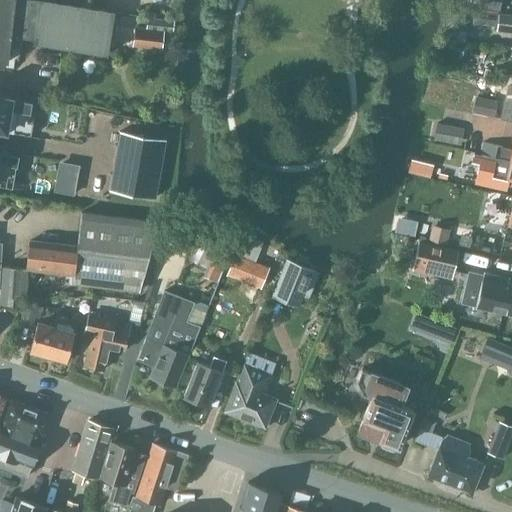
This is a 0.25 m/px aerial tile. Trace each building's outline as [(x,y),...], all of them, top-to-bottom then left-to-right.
[(34,0),(0,0),(0,59),(7,61),(10,35),(36,38),(35,44),(107,55),(113,12),(40,1),(34,0)] [(511,15),(499,14),(497,30),(511,31),(511,15)] [(164,31),(172,32),(174,19),(147,17),(146,27),(134,26),(132,46),(162,49),(164,31)] [(476,65),(474,75),(489,79),(492,69),(476,65)] [(434,70),(433,78),(444,80),(441,94),(469,100),(474,79),(434,70)] [(31,136),(33,123),(28,122),(32,102),(12,98),(0,95),(0,130),(6,131),(31,136)] [(475,96),(472,111),(494,117),(498,102),(475,96)] [(437,123),(434,139),(460,145),(463,128),(437,123)] [(165,139),(120,131),(115,160),(160,168),(165,139)] [(45,140),(42,149),(58,155),(61,146),(45,140)] [(511,150),(501,148),(483,144),(481,153),(511,160),(511,150)] [(0,186),(13,188),(13,187),(14,183),(14,182),(19,155),(0,151),(0,186)] [(474,152),(471,162),(479,164),(475,180),(505,187),(507,179),(511,180),(511,160),(484,154),(481,153),(474,152)] [(115,160),(110,190),(155,198),(160,168),(115,160)] [(409,172),(429,177),(432,167),(411,162),(409,172)] [(63,191),(90,195),(93,180),(65,176),(63,191)] [(26,269),(74,275),(73,283),(140,291),(159,222),(81,213),(77,247),(29,241),(26,269)] [(497,222),(477,215),(473,227),(493,234),(497,222)] [(433,225),(429,241),(445,244),(448,228),(433,225)] [(243,233),(235,254),(254,262),(262,241),(243,233)] [(458,251),(418,242),(414,261),(453,270),(458,251)] [(269,268),(254,262),(235,254),(227,275),(261,288),(269,268)] [(313,270),(287,259),(272,296),(298,307),(303,295),(313,270)] [(26,269),(2,268),(0,298),(0,305),(20,307),(20,299),(24,299),(26,269)] [(473,287),(469,303),(511,312),(511,311),(511,281),(493,277),(494,273),(477,269),(476,271),(462,268),(459,284),(473,287)] [(150,377),(175,387),(203,319),(208,304),(199,301),(193,302),(159,289),(162,280),(155,278),(134,331),(147,335),(137,360),(154,367),(150,377)] [(20,324),(31,327),(37,305),(26,302),(20,324)] [(92,333),(84,365),(103,370),(109,348),(125,352),(131,325),(120,322),(112,327),(107,325),(109,318),(89,313),(85,331),(92,333)] [(439,321),(434,336),(450,342),(455,327),(439,321)] [(37,323),(30,351),(67,361),(74,334),(73,334),(72,329),(69,327),(56,324),(55,328),(37,323)] [(487,338),(481,353),(497,359),(503,344),(487,338)] [(222,371),(226,361),(213,355),(209,366),(197,361),(183,396),(208,406),(222,371)] [(243,364),(224,412),(265,428),(277,398),(264,393),(271,375),(243,364)] [(402,399),(408,385),(371,371),(371,372),(361,368),(356,381),(362,394),(371,397),(358,430),(374,437),(375,434),(380,436),(379,439),(382,445),(392,449),(399,446),(413,409),(400,404),(399,403),(400,399),(402,399)] [(11,399),(0,428),(0,466),(27,476),(40,441),(38,440),(40,435),(43,436),(51,415),(11,399)] [(88,421),(72,469),(75,470),(72,480),(81,483),(85,473),(93,476),(98,478),(114,429),(88,421)] [(511,426),(499,422),(487,452),(502,458),(511,433),(511,426)] [(446,435),(440,439),(426,476),(473,494),(484,464),(467,457),(469,451),(467,444),(446,435)] [(130,492),(133,493),(145,455),(135,452),(136,450),(111,442),(100,476),(114,481),(108,500),(126,505),(130,492)] [(165,487),(175,490),(187,454),(153,443),(135,497),(132,496),(127,511),(153,511),(156,504),(159,505),(165,487)] [(237,511),(274,511),(281,492),(247,481),(237,511)] [(16,496),(10,511),(48,511),(50,508),(16,496)] [(68,501),(64,511),(74,511),(77,504),(68,501)]
